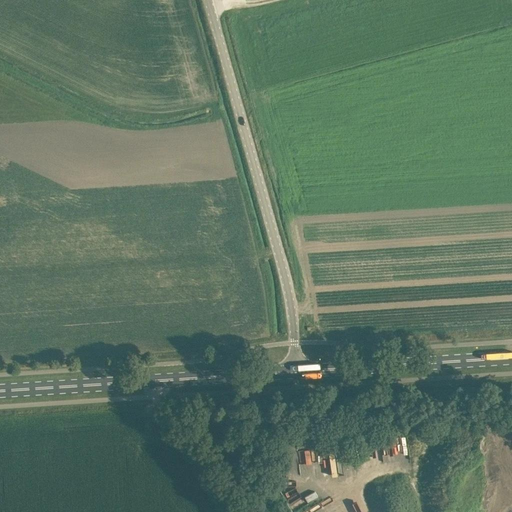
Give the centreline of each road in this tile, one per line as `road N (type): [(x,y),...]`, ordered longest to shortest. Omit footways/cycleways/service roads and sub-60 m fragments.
road 1 (unclassified): [(296,370),(277,244),(208,0)]
road 2 (primary): [(296,370),(0,389)]
road 3 (primary): [(511,357),(296,370)]
road 4 (track): [(159,379),(161,411),(238,511)]
